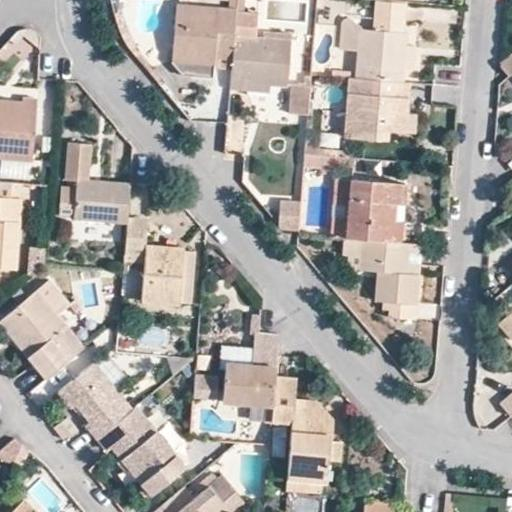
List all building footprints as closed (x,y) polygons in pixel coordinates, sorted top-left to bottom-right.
[(237,0),(228,0),(228,8),(237,9),(237,0)] [(237,0),(237,9),(237,11),(245,12),(245,0),(237,0)] [(375,1),(374,21),(405,24),(407,4),(375,1)] [(215,66),(232,68),(237,11),(237,9),(228,8),(177,6),(172,75),(214,79),(215,66)] [(232,68),(231,91),(252,93),(252,82),(269,83),(287,85),(290,32),(265,30),(264,38),(256,37),(258,13),(245,12),(237,11),(232,68)] [(354,78),(403,81),(404,68),(406,44),(407,33),(404,33),(372,29),(363,28),(350,17),(343,23),(341,49),(356,50),(354,78)] [(374,21),(372,29),(404,33),(405,24),(374,21)] [(406,44),(404,68),(414,69),(416,45),(406,44)] [(500,82),(511,72),(511,51),(503,60),(500,82)] [(409,114),(411,82),(403,81),(354,78),(349,77),(345,137),(382,140),(383,130),(408,132),(409,114)] [(252,82),(252,93),(269,94),(269,83),(252,82)] [(289,113),(306,114),(308,86),(290,85),(289,113)] [(325,87),(308,86),(306,114),(324,115),(325,87)] [(0,156),(32,159),(38,99),(22,98),(22,103),(0,101),(0,156)] [(418,114),(409,114),(408,132),(416,132),(418,114)] [(127,217),(130,183),(89,180),(90,145),(68,143),(64,180),(67,180),(78,180),(77,187),(67,187),(60,187),(58,216),(72,217),(72,220),(126,223),(127,217)] [(304,153),(303,165),(326,167),(327,155),(304,153)] [(327,155),(326,167),(347,168),(348,157),(327,155)] [(336,178),(332,236),(345,237),(349,179),(336,178)] [(361,238),(402,242),(407,183),(349,179),(345,237),(361,238)] [(0,268),(16,270),(23,183),(0,181),(0,268)] [(285,231),(298,233),(300,201),(281,200),(279,223),(285,231)] [(147,219),(127,217),(126,223),(124,253),(144,255),(144,264),(141,302),(179,305),(179,301),(191,302),(195,252),(184,251),(184,248),(145,245),(147,219)] [(351,268),(359,269),(361,238),(345,237),(344,253),(352,253),(351,268)] [(417,319),(420,275),(407,274),(409,243),(402,242),(361,238),(359,269),(376,271),(375,301),(382,301),(382,310),(389,310),(387,317),(417,319)] [(420,275),(422,244),(409,243),(407,274),(420,275)] [(123,262),(144,264),(144,255),(124,253),(123,262)] [(38,289),(56,311),(68,301),(50,280),(38,289)] [(0,320),(0,324),(45,380),(70,360),(51,337),(66,324),(56,311),(38,289),(0,320)] [(511,311),(498,324),(511,340),(511,311)] [(276,366),(278,335),(255,333),(252,364),(225,361),(223,387),(222,401),(221,403),(272,408),(275,375),(276,366)] [(85,425),(96,439),(132,409),(94,364),(58,391),(70,407),(74,404),(89,422),(85,425)] [(272,408),(271,423),(290,425),(286,477),(326,481),(328,459),(330,439),(330,432),(327,432),(327,426),(318,417),(310,416),(310,406),(294,404),(294,397),(296,377),(275,375),(272,408)] [(193,385),(192,398),(215,400),(215,387),(193,385)] [(511,416),(511,415),(511,395),(501,405),(511,416)] [(153,397),(141,405),(155,424),(166,416),(153,397)] [(316,399),(294,397),(294,404),(310,406),(310,416),(318,417),(327,426),(327,432),(330,432),(333,432),(333,417),(316,399)] [(132,409),(96,439),(106,450),(110,447),(119,458),(128,468),(140,483),(176,455),(135,406),(132,409)] [(340,440),(330,439),(328,459),(339,459),(340,440)] [(31,453),(17,440),(0,455),(0,461),(19,475),(31,453)] [(176,455),(140,483),(151,497),(187,469),(176,455)] [(128,468),(119,458),(114,461),(123,472),(128,468)] [(209,483),(232,511),(240,511),(247,506),(220,474),(209,483)] [(326,481),(286,477),(285,489),(325,493),(326,481)] [(232,511),(209,483),(193,497),(174,511),(232,511)] [(184,486),(152,511),(174,511),(193,497),(184,486)] [(37,511),(25,498),(11,511),(37,511)] [(364,505),(395,508),(395,502),(364,499),(364,505)]
